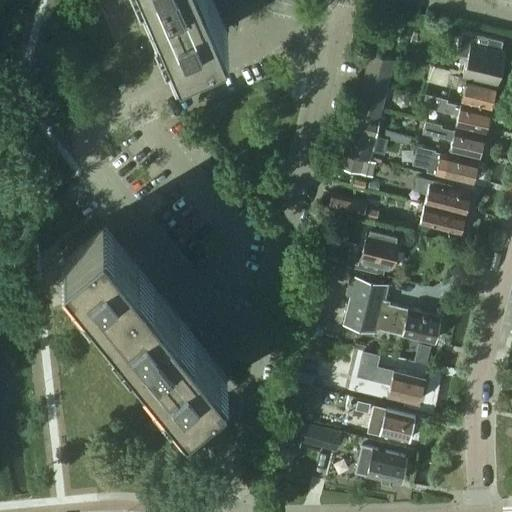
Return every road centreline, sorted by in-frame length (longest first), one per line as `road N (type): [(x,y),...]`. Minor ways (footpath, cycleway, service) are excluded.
road 1 (residential): [(261,338),(209,307),(83,145),(96,117),(258,44)]
road 2 (residential): [(261,338),(333,46)]
road 3 (residential): [(475,511),(478,371),(511,236)]
road 4 (residential): [(226,511),(261,338)]
